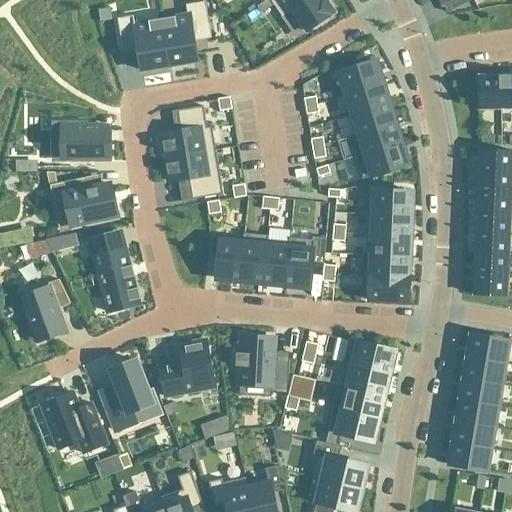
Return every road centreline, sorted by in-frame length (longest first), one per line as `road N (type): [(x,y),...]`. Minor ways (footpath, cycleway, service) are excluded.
road 1 (residential): [(396,1),(263,79),(146,99),(134,110),(145,216),(172,318)]
road 2 (residential): [(434,330),(445,246),(442,167),(419,60)]
road 3 (residential): [(434,330),(246,313),(172,318)]
road 4 (residential): [(397,511),(434,330)]
road 5 (residential): [(172,318),(56,369)]
